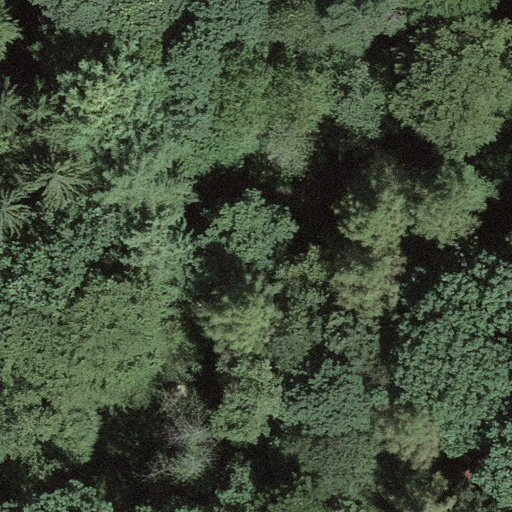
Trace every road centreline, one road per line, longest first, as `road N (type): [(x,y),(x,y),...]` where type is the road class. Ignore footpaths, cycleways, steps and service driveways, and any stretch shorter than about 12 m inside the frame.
road 1 (track): [(158,511),(229,221),(0,11)]
road 2 (track): [(0,372),(229,221),(511,99)]
